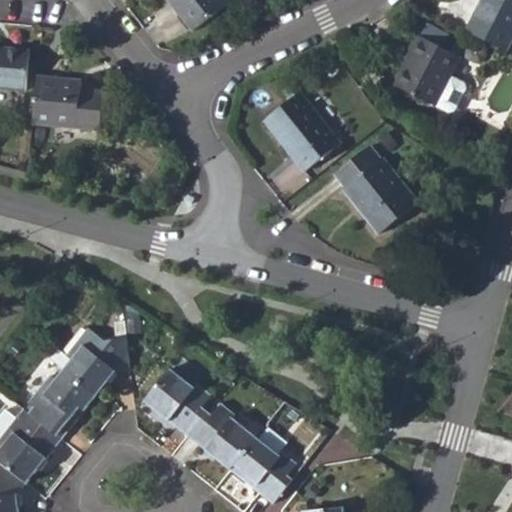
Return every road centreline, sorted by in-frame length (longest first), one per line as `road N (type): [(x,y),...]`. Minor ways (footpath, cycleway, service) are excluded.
road 1 (residential): [(215,254),(488,323)]
road 2 (residential): [(0,194),(215,254)]
road 3 (residential): [(164,98),(362,0)]
road 4 (residential): [(488,323),(436,511)]
road 5 (residential): [(215,254),(226,204),(221,176),(164,98)]
road 6 (residential): [(85,511),(82,487),(112,447),(135,447),(195,497)]
road 7 (residential): [(164,98),(89,0)]
